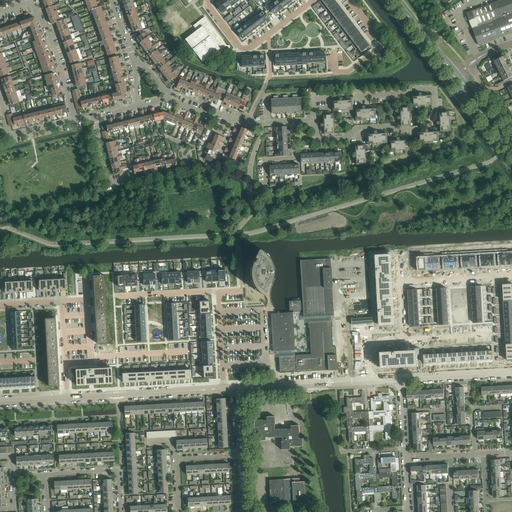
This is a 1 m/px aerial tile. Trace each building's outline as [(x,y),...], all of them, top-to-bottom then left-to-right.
[(42,0),(43,3),(42,4),(43,6),(44,6),(45,6),(46,9),(52,7),(52,6),(50,2),(55,0),(42,0)] [(226,0),(220,0),(220,1),(227,10),(226,8),(230,5),(231,7),(232,7),(226,0)] [(276,0),(273,0),(271,2),(278,11),(283,8),(276,0)] [(334,0),(331,0),(323,7),(326,11),(336,3),(334,0)] [(511,0),(502,0),(472,12),(467,14),(472,28),(479,46),(485,44),(485,43),(511,32),(511,0)] [(220,1),(215,4),(223,14),(227,10),(220,1)] [(271,2),(267,5),(274,15),(278,11),(271,2)] [(96,3),(87,6),(89,11),(92,10),(91,10),(98,8),(98,7),(97,4),(96,3)] [(133,3),(122,7),(122,9),(125,8),(126,12),(135,8),(133,3)] [(336,3),(326,11),(327,11),(330,15),(340,7),(336,3)] [(52,7),(46,9),(43,10),(44,12),(46,11),(47,14),(57,11),(55,5),(52,6),(52,7)] [(98,8),(91,10),(92,10),(93,15),(102,12),(103,14),(105,13),(103,9),(102,10),(100,6),(98,7),(98,8)] [(340,7),(330,15),(333,18),(332,19),(333,19),(343,11),(340,7)] [(125,16),(125,17),(137,13),(135,8),(126,12),(127,15),(125,16)] [(261,9),(257,13),(264,22),(268,19),(261,9)] [(46,18),(47,20),(58,16),(57,11),(47,14),(49,17),(46,18)] [(343,11),(333,19),(336,24),(346,16),(343,11)] [(102,12),(93,15),(95,20),(104,17),(103,14),(102,12)] [(137,13),(125,17),(126,19),(128,18),(129,22),(139,18),(137,13)] [(257,13),(252,16),(259,26),(264,22),(257,13)] [(24,18),(19,20),(22,29),(30,26),(32,31),(38,29),(37,26),(38,25),(38,24),(38,23),(37,22),(36,22),(34,17),(30,19),(29,16),(26,17),(27,20),(25,21),(24,18)] [(58,16),(47,20),(48,22),(50,21),(51,24),(54,24),(53,23),(60,21),(58,16)] [(252,16),(248,19),(255,29),(259,26),(252,16)] [(346,16),(336,24),(338,22),(341,26),(339,28),(350,20),(346,16)] [(104,17),(95,20),(97,25),(106,22),(107,24),(108,23),(107,20),(105,20),(104,17)] [(196,31),(185,40),(202,62),(214,53),(218,58),(229,49),(230,46),(226,45),(205,17),(193,26),(196,31)] [(128,26),(129,28),(140,24),(139,18),(129,22),(131,25),(128,26)] [(53,23),(54,24),(54,25),(57,24),(58,28),(67,24),(65,19),(60,21),(53,23)] [(248,19),(244,23),(251,32),(255,29),(248,19)] [(19,20),(14,22),(17,31),(22,29),(19,20)] [(350,20),(339,28),(342,32),(353,24),(350,20)] [(14,22),(9,23),(12,33),(17,31),(14,22)] [(106,22),(97,25),(99,30),(108,27),(107,24),(106,22)] [(9,23),(4,25),(7,34),(12,33),(9,23)] [(244,23),(239,26),(246,36),(251,32),(244,23)] [(56,32),(57,34),(69,29),(67,24),(58,28),(59,31),(56,32)] [(140,24),(129,28),(130,29),(132,29),(133,32),(142,29),(140,24)] [(353,24),(342,32),(346,37),(356,29),(353,24)] [(239,26),(235,29),(242,39),(246,36),(239,26)] [(108,27),(99,30),(100,35),(110,32),(110,34),(112,33),(111,30),(109,30),(108,27)] [(29,32),(31,37),(43,33),(42,31),(40,32),(38,29),(32,31),(29,32)] [(69,29),(57,34),(58,35),(60,35),(61,38),(70,35),(69,29)] [(356,29),(346,37),(346,36),(349,40),(359,33),(356,29)] [(138,37),(134,40),(135,42),(137,40),(139,43),(149,36),(148,34),(146,35),(144,33),(143,31),(137,33),(138,37)] [(110,32),(100,35),(102,40),(111,37),(110,34),(110,32)] [(43,33),(31,37),(33,42),(42,39),(41,36),(43,35),(43,33)] [(359,33),(349,40),(350,41),(351,40),(354,43),(352,45),(363,37),(359,33)] [(60,42),(61,44),(72,40),(70,35),(61,38),(62,41),(60,42)] [(149,36),(139,43),(141,46),(139,48),(141,49),(150,42),(149,39),(151,37),(149,36)] [(111,37),(102,40),(104,46),(113,42),(114,44),(116,43),(114,40),(113,41),(111,37)] [(363,37),(352,45),(355,49),(366,41),(363,37)] [(42,39),(33,42),(35,47),(46,43),(46,41),(43,42),(42,39)] [(72,40),(61,44),(61,46),(64,45),(65,48),(74,45),(72,40)] [(366,41),(355,49),(356,50),(358,48),(361,52),(369,46),(366,41)] [(113,42),(104,46),(106,51),(115,47),(114,44),(113,42)] [(150,42),(141,49),(142,51),(144,49),(146,52),(156,44),(154,42),(152,44),(150,42)] [(46,43),(35,47),(37,52),(46,49),(44,46),(47,45),(46,43)] [(156,44),(146,52),(148,55),(146,56),(147,58),(157,50),(155,48),(157,46),(156,44)] [(64,52),(64,54),(76,50),(74,45),(65,48),(66,51),(64,52)] [(115,47),(106,51),(108,56),(117,53),(115,47)] [(46,49),(37,52),(38,58),(50,53),(49,52),(47,53),(46,49)] [(76,50),(64,54),(65,56),(67,55),(69,58),(78,55),(76,50)] [(157,50),(147,58),(148,59),(150,58),(153,60),(163,53),(161,51),(159,53),(157,50)] [(50,53),(38,58),(40,63),(49,59),(48,56),(50,55),(50,53)] [(163,53),(153,60),(155,63),(153,65),(154,66),(163,59),(162,56),(164,55),(163,53)] [(78,55),(69,58),(70,61),(67,62),(68,64),(80,60),(78,55)] [(494,61),(497,66),(506,62),(505,59),(508,58),(506,55),(502,57),(494,61)] [(49,59),(40,63),(42,68),(53,64),(53,62),(50,63),(49,59)] [(163,59),(154,66),(155,68),(157,66),(159,69),(169,61),(168,59),(165,61),(163,59)] [(169,61),(159,69),(161,72),(159,73),(160,75),(170,67),(168,65),(171,63),(169,61)] [(506,62),(497,66),(499,71),(510,66),(509,64),(508,65),(506,62)] [(70,70),(70,71),(82,69),(81,63),(71,65),(72,69),(70,70)] [(53,64),(42,68),(44,73),(53,70),(52,66),(54,65),(53,64)] [(510,66),(499,71),(502,76),(511,71),(509,68),(511,67),(510,66)] [(170,67),(160,75),(161,76),(164,75),(166,78),(176,70),(174,68),(172,70),(170,67)] [(8,68),(0,71),(0,76),(0,77),(9,74),(8,68)] [(82,69),(70,71),(71,73),(73,73),(74,76),(83,74),(86,73),(85,68),(82,69)] [(176,70),(166,78),(168,80),(166,82),(167,84),(171,80),(174,83),(178,78),(175,74),(177,72),(176,70)] [(511,73),(511,71),(502,76),(504,81),(506,80),(509,79),(511,77),(511,73)] [(72,80),(73,82),(85,79),(83,74),(74,76),(75,79),(72,80)] [(182,88),(187,76),(185,75),(184,78),(181,77),(180,79),(178,78),(174,83),(177,85),(176,88),(178,89),(179,87),(182,88)] [(0,84),(1,86),(12,82),(10,76),(1,80),(2,83),(0,84)] [(187,76),(182,88),(185,89),(185,92),(186,92),(191,81),(188,80),(189,77),(187,76)] [(58,78),(46,81),(47,86),(57,84),(56,80),(58,80),(58,78)] [(191,81),(186,92),(188,93),(189,91),(192,92),(197,81),(195,80),(194,82),(191,81)] [(197,81),(192,92),(195,94),(194,96),(196,97),(201,85),(198,84),(199,81),(197,81)] [(12,82),(1,86),(1,88),(4,87),(5,90),(14,87),(12,82)] [(117,93),(112,94),(114,101),(117,100),(117,101),(118,101),(120,101),(121,100),(120,99),(125,98),(124,93),(127,93),(125,83),(115,85),(117,93)] [(201,85),(196,97),(198,97),(199,95),(202,96),(207,85),(205,84),(204,86),(201,85)] [(207,85),(202,96),(205,98),(204,100),(206,101),(211,89),(208,88),(209,86),(207,85)] [(4,94),(4,96),(16,92),(14,87),(5,90),(6,93),(4,94)] [(60,88),(49,91),(50,97),(59,94),(58,91),(61,90),(60,88)] [(211,89),(206,101),(208,102),(209,99),(212,100),(217,89),(215,88),(214,91),(211,89)] [(212,100),(215,102),(214,104),(216,105),(218,100),(221,101),(225,92),(222,91),(221,93),(218,92),(219,90),(217,89),(212,100)] [(16,92),(4,96),(5,98),(7,97),(9,100),(18,97),(16,92)] [(106,93),(101,94),(103,103),(107,103),(107,105),(109,105),(106,93)] [(226,93),(223,102),(226,103),(225,106),(227,106),(232,95),(226,93)] [(414,97),(411,97),(412,107),(431,105),(431,96),(423,96),(423,93),(414,94),(414,97)] [(96,95),(90,97),(93,106),(96,105),(97,108),(98,107),(96,95)] [(232,95),(227,106),(229,107),(230,105),(233,106),(237,97),(232,95)] [(18,97),(9,100),(10,103),(7,104),(8,106),(20,102),(18,97)] [(237,97),(233,106),(236,107),(235,110),(237,111),(242,99),(237,97)] [(85,98),(80,99),(80,100),(81,103),(81,106),(82,109),(86,108),(86,110),(88,110),(85,98)] [(335,98),(335,101),(332,102),(333,111),(352,110),(352,100),(344,101),(344,98),(335,98)] [(242,99),(237,111),(239,111),(240,109),(243,110),(247,101),(242,99)] [(59,104),(54,105),(57,115),(60,114),(61,116),(62,116),(59,104)] [(358,110),(355,110),(355,120),(375,119),(374,109),(367,109),(367,106),(358,107),(358,110)] [(409,106),(399,107),(400,114),(397,115),(397,124),(400,124),(401,127),(410,126),(409,106)] [(49,107),(44,108),(46,117),(49,116),(50,119),(52,119),(49,107)] [(378,117),(384,120),(389,117),(388,111),(383,108),(378,111),(378,117)] [(38,109),(33,110),(36,120),(39,119),(40,122),(41,121),(38,109)] [(158,111),(155,112),(153,112),(155,121),(163,119),(171,123),(175,114),(176,114),(177,113),(173,111),(173,113),(169,112),(168,114),(164,112),(159,113),(158,111)] [(448,111),(439,112),(439,119),(436,119),(436,129),(440,129),(440,132),(450,131),(448,111)] [(28,112),(23,113),(25,122),(28,122),(29,124),(31,124),(28,112)] [(13,119),(14,122),(14,125),(18,124),(19,127),(20,126),(17,114),(12,116),(12,117),(13,119)] [(175,114),(171,123),(176,125),(180,116),(176,114),(175,114)] [(333,114),(323,114),(323,122),(320,122),(321,131),(324,131),(324,134),(334,133),(333,114)] [(183,117),(180,116),(176,125),(181,127),(185,118),(186,119),(187,117),(183,115),(183,117)] [(185,118),(181,127),(186,129),(190,120),(186,119),(185,118)] [(193,121),(190,120),(186,129),(191,131),(195,122),(196,123),(197,121),(193,120),(193,121)] [(116,121),(113,122),(111,122),(113,132),(114,134),(119,133),(118,130),(116,121)] [(195,122),(191,131),(196,133),(199,124),(196,123),(195,122)] [(199,124),(196,133),(201,135),(206,123),(204,122),(203,125),(199,124)] [(237,130),(237,131),(246,135),(248,130),(239,126),(237,130)] [(237,130),(236,129),(234,132),(236,133),(235,136),(244,140),(246,135),(237,131),(237,130)] [(421,133),(418,133),(418,143),(438,142),(437,132),(430,132),(430,129),(420,130),(421,133)] [(370,134),(366,135),(367,144),(387,143),(386,134),(379,134),(378,131),(369,131),(370,134)] [(213,133),(211,138),(219,142),(221,139),(223,140),(224,138),(213,133)] [(235,136),(233,140),(233,141),(241,145),(244,140),(235,136)] [(211,138),(208,143),(220,148),(220,146),(218,145),(219,142),(211,138)] [(392,141),(389,141),(390,151),(409,150),(409,140),(401,141),(401,138),(392,138),(392,141)] [(233,140),(232,139),(230,142),(232,143),(230,146),(239,150),(241,145),(233,141),(233,140)] [(208,143),(206,148),(215,152),(217,149),(219,150),(220,148),(208,143)] [(352,151),(352,152),(352,153),(353,153),(353,155),(352,155),(352,162),(356,162),(356,165),(366,164),(364,144),(355,145),(355,147),(352,148),(352,151)] [(106,153),(106,154),(118,152),(117,149),(120,148),(119,146),(107,149),(108,152),(106,153)] [(229,150),(228,151),(237,155),(239,150),(230,146),(229,150)] [(206,148),(204,153),(216,158),(216,156),(214,155),(215,152),(206,148)] [(229,150),(227,149),(226,152),(228,153),(226,157),(235,160),(237,155),(228,151),(229,150)] [(216,158),(204,153),(202,158),(211,162),(213,159),(215,160),(216,158)] [(160,154),(157,154),(160,166),(164,166),(164,168),(166,168),(167,171),(167,170),(163,156),(161,156),(160,154)] [(164,156),(163,156),(167,170),(169,170),(168,168),(172,167),(169,154),(166,155),(167,158),(164,159),(164,156)] [(171,154),(169,154),(172,167),(175,166),(176,168),(178,168),(175,156),(172,157),(171,154)] [(108,163),(109,165),(120,162),(120,159),(123,158),(122,156),(110,159),(111,162),(108,163)] [(147,157),(150,169),(153,168),(154,171),(156,170),(153,158),(150,159),(149,156),(147,157)] [(139,159),(137,159),(139,172),(143,171),(143,173),(145,173),(142,161),(140,162),(139,159)] [(125,167),(112,170),(113,173),(111,174),(111,176),(123,173),(122,170),(125,169),(125,167)] [(251,266),(251,268),(250,268),(252,269),(252,274),(250,274),(250,276),(250,277),(250,278),(251,280),(251,281),(252,282),(252,283),(252,284),(253,285),(254,286),(254,288),(256,289),(257,291),(258,291),(259,292),(260,294),(261,294),(262,295),(263,295),(264,296),(268,287),(267,287),(269,283),(271,284),(271,282),(272,281),(272,280),(273,279),(273,277),(273,276),(273,275),(274,274),(274,273),(274,272),(274,271),(274,270),(273,269),(273,268),(273,267),(273,266),(273,265),(272,264),(272,262),(271,261),(271,260),(270,259),(269,257),(268,256),(267,255),(266,254),(265,253),(263,252),(262,251),(261,250),(260,250),(260,249),(255,258),(256,259),(254,262),(253,262),(252,263),(251,265),(251,266)] [(500,253),(497,253),(497,260),(500,260),(501,265),(507,265),(506,251),(500,252),(500,253)] [(487,252),(478,253),(479,261),(482,261),(482,266),(488,266),(487,252)] [(493,252),(487,252),(488,266),(494,266),(494,260),(497,260),(497,253),(493,253),(493,252)] [(478,253),(469,254),(470,267),(475,267),(476,267),(475,261),(479,261),(478,253)] [(388,254),(374,255),(375,267),(376,278),(375,279),(376,290),(391,290),(390,271),(389,271),(389,267),(390,267),(390,259),(388,259),(388,254)] [(456,254),(450,255),(451,268),(457,268),(457,262),(460,262),(460,256),(456,257),(456,254)] [(463,256),(460,256),(460,262),(463,262),(464,267),(465,267),(465,268),(469,267),(470,267),(469,254),(469,255),(463,255),(463,256)] [(445,257),(441,258),(442,263),(445,263),(445,268),(451,268),(450,255),(444,255),(445,257)] [(425,256),(415,257),(416,264),(419,264),(420,270),(426,269),(425,256)] [(432,256),(433,269),(439,269),(438,263),(442,263),(441,258),(432,258),(432,256)] [(325,259),(300,260),(303,311),(303,317),(314,317),(334,316),(331,259),(325,259)] [(212,270),(202,270),(202,271),(202,277),(205,277),(206,277),(206,282),(212,282),(212,271),(212,270)] [(224,270),(218,270),(219,281),(225,281),(225,275),(228,275),(228,270),(224,270)] [(158,271),(149,272),(150,285),(155,285),(155,279),(156,279),(159,279),(158,271)] [(168,271),(158,271),(159,279),(161,279),(162,279),(162,285),(168,284),(168,273),(168,271)] [(199,271),(193,272),(193,283),(199,282),(199,277),(202,277),(202,271),(199,271)] [(143,274),(140,275),(140,280),(143,280),(144,286),(150,285),(149,272),(143,272),(143,274)] [(181,272),(174,273),(175,284),(181,283),(181,278),(184,278),(184,272),(181,272)] [(187,272),(184,272),(184,278),(187,278),(188,283),(193,283),(193,272),(187,272)] [(118,276),(114,276),(114,281),(118,281),(118,287),(125,287),(124,273),(117,274),(118,276)] [(131,273),(130,273),(131,286),(137,286),(137,280),(140,280),(140,275),(136,275),(136,274),(131,274),(131,273)] [(100,275),(100,276),(93,276),(97,344),(108,343),(104,275),(101,275),(100,275)] [(391,290),(376,290),(377,302),(378,313),(377,314),(378,321),(379,321),(379,326),(392,325),(392,320),(393,320),(393,313),(392,313),(391,308),(392,308),(391,290)] [(301,310),(300,301),(289,301),(289,311),(301,310)] [(293,313),(270,314),(272,346),(272,351),(273,352),(289,351),(295,350),(294,334),(294,328),(293,318),(293,313)] [(53,386),(59,386),(56,318),(45,319),(49,387),(52,387),(53,387),(53,386)] [(332,327),(332,321),(314,322),(308,322),(308,328),(309,328),(311,354),(278,356),(279,373),(337,370),(335,346),(333,347),(331,327),(332,327)] [(385,354),(378,354),(379,367),(386,366),(386,368),(393,367),(393,366),(398,366),(398,367),(418,366),(417,350),(403,351),(392,352),(385,352),(385,354)] [(492,351),(482,352),(483,362),(492,362),(492,351)] [(473,352),(463,353),(463,363),(473,363),(473,352)] [(482,352),(473,352),(473,363),(483,362),(482,352)] [(453,353),(443,354),(444,364),(454,364),(453,353)] [(463,353),(453,353),(454,364),(463,363),(463,353)] [(443,354),(434,355),(434,365),(444,364),(443,354)] [(434,355),(424,355),(425,365),(434,365),(434,355)] [(81,371),(76,371),(77,384),(78,384),(82,383),(82,385),(89,385),(89,384),(94,383),(94,384),(112,383),(111,368),(99,368),(99,369),(88,370),(88,369),(81,370),(81,371)] [(27,378),(25,378),(25,388),(35,388),(35,387),(35,377),(32,377),(27,378)] [(7,379),(6,379),(6,389),(16,389),(15,378),(13,378),(7,379)] [(17,378),(15,378),(16,389),(25,388),(25,378),(23,378),(17,378)] [(374,398),(370,398),(371,410),(376,410),(375,402),(383,402),(384,411),(391,410),(392,410),(392,404),(389,405),(388,396),(389,396),(374,397),(374,398)] [(347,407),(343,407),(344,413),(347,412),(347,413),(345,413),(353,413),(352,412),(352,403),(361,403),(361,404),(365,404),(364,397),(361,397),(347,398),(346,398),(347,407)] [(373,411),(368,412),(369,419),(374,419),(373,417),(385,416),(386,425),(391,425),(390,411),(391,410),(384,411),(373,411)] [(353,413),(345,413),(346,413),(347,427),(352,427),(351,418),(365,417),(365,419),(369,419),(368,412),(361,412),(352,412),(353,413)] [(262,420),(253,420),(254,428),(256,428),(257,441),(265,441),(265,438),(281,437),(282,442),(281,442),(281,450),(290,450),(289,446),(294,446),(294,447),(302,446),(302,438),(298,438),(298,434),(299,434),(298,425),(290,426),(290,428),(283,429),(274,429),(274,424),(275,424),(274,416),(266,417),(266,420),(262,420)] [(352,427),(347,427),(348,427),(349,442),(354,442),(354,432),(366,432),(366,442),(373,441),(373,431),(385,430),(385,440),(391,439),(390,425),(391,425),(386,425),(369,426),(352,427)] [(354,474),(361,474),(360,465),(369,464),(369,466),(373,465),(373,458),(369,458),(369,455),(363,455),(363,459),(355,460),(355,459),(355,474),(354,474)] [(390,463),(391,472),(397,472),(396,472),(395,457),(380,458),(381,460),(377,460),(378,467),(381,467),(381,463),(390,463)] [(361,474),(354,474),(355,474),(356,489),(361,488),(361,479),(373,478),(373,482),(376,481),(376,474),(376,468),(373,469),(373,470),(372,473),(369,473),(361,474)] [(478,470),(472,470),(472,479),(478,478),(479,479),(482,479),(481,473),(478,473),(478,470)] [(379,474),(376,474),(376,481),(380,481),(379,478),(392,477),(392,486),(392,487),(397,486),(397,472),(391,472),(382,472),(379,473),(379,474)] [(269,480),(270,505),(285,505),(305,503),(304,482),(300,482),(299,478),(269,480)] [(381,502),(381,492),(392,492),(392,501),(398,501),(397,486),(392,487),(392,486),(377,487),(377,493),(378,493),(378,495),(377,495),(378,503),(381,502)] [(377,495),(378,495),(378,493),(377,493),(377,487),(361,488),(356,489),(357,503),(362,503),(362,494),(374,493),(374,503),(378,503),(377,495)]
